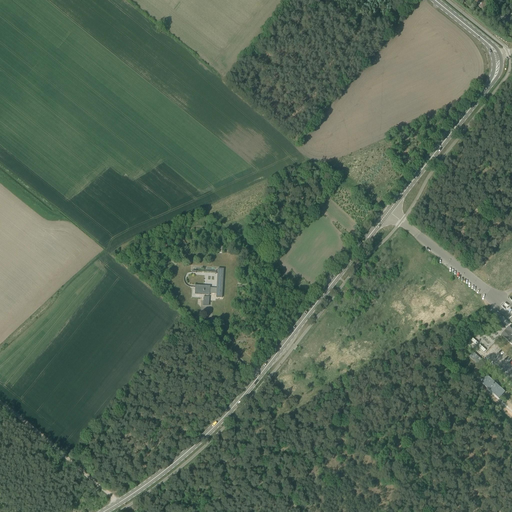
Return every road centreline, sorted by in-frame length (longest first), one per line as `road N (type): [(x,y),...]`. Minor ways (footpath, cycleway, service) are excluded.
road 1 (secondary): [(95,511),(203,433),(388,211)]
road 2 (secondary): [(388,211),(494,80),(499,54)]
road 3 (unclassified): [(491,294),(388,211)]
